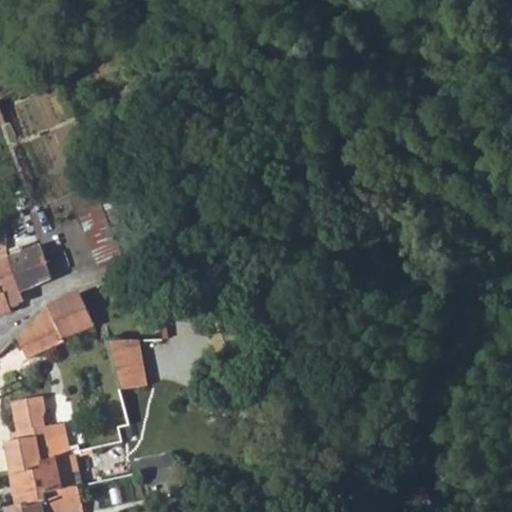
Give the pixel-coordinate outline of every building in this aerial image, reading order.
[(0,125),(8,123),(2,101),(0,101),(0,125)] [(75,198),(94,250),(118,242),(99,190),(75,198)] [(21,292),(53,279),(42,249),(10,261),(21,292)] [(10,308),(25,302),(21,292),(10,261),(5,251),(2,252),(5,259),(0,260),(0,317),(4,316),(12,312),(10,308)] [(93,324),(81,294),(49,307),(64,337),(93,324)] [(44,351),(65,343),(64,337),(49,307),(48,307),(31,323),(44,351)] [(19,362),(44,351),(31,323),(11,343),(19,362)] [(133,342),(108,342),(123,397),(146,390),(133,342)] [(6,443),(11,476),(53,465),(52,461),(69,456),(63,416),(60,414),(53,415),(51,415),(51,417),(51,418),(52,428),(45,429),(43,418),(46,414),(43,398),(12,404),(18,434),(19,441),(6,443)] [(142,462),(143,471),(175,463),(169,455),(142,462)] [(72,461),(53,465),(11,476),(19,504),(79,488),(72,461)] [(179,475),(175,463),(143,471),(147,482),(179,475)] [(87,511),(80,487),(79,488),(19,504),(7,507),(7,511),(87,511)]
